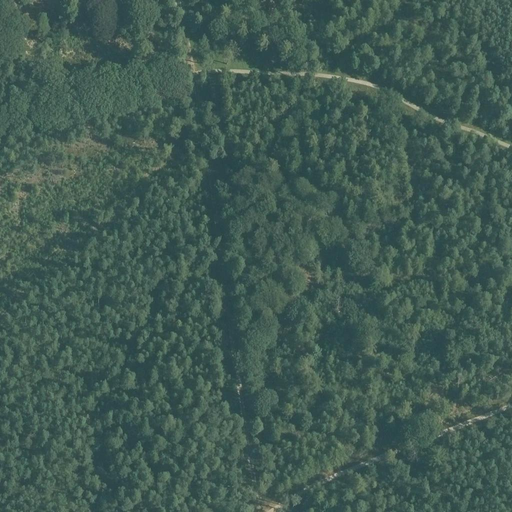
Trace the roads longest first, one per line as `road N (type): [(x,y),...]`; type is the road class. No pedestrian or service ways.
road 1 (track): [(260,511),(193,74)]
road 2 (track): [(511,405),(327,478),(271,511)]
